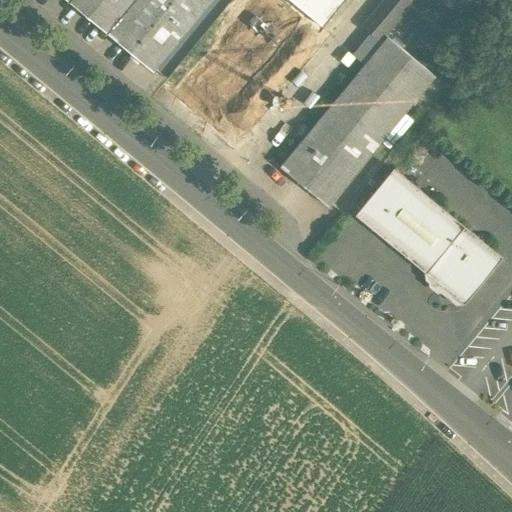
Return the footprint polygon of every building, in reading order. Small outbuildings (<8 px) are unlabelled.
[(66,0),(108,34),(136,0),(66,0)] [(136,0),(108,34),(153,72),(212,0),(136,0)] [(289,0),(249,0),(168,100),(229,149),(326,30),(289,0)] [(347,0),(289,0),(326,30),(347,0)] [(399,0),(387,0),(364,28),(383,43),(388,37),(384,34),(407,6),(399,0)] [(453,0),(467,11),(475,1),(475,2),(476,0),(453,0)] [(383,43),(281,168),(328,206),(435,76),(388,37),(383,43)] [(503,258),(394,168),(356,215),(464,305),(503,258)]
